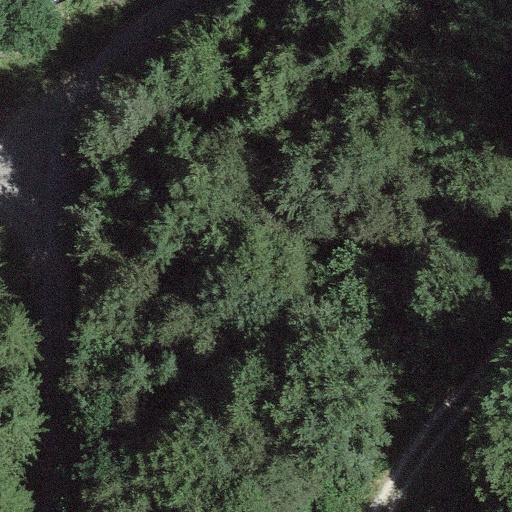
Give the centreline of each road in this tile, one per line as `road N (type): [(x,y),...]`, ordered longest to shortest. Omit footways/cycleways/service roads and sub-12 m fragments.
road 1 (track): [(57,511),(55,208),(71,141),(110,75),(141,42),(209,0)]
road 2 (track): [(511,365),(389,511)]
